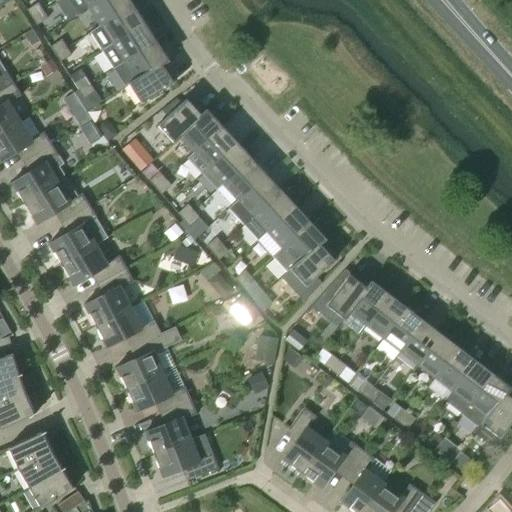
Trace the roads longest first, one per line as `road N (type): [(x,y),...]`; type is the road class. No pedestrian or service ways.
road 1 (residential): [(511,338),(376,227),(240,87),(210,67),(165,0)]
road 2 (residential): [(125,511),(82,403),(0,253)]
road 3 (residential): [(298,511),(248,475),(150,511)]
